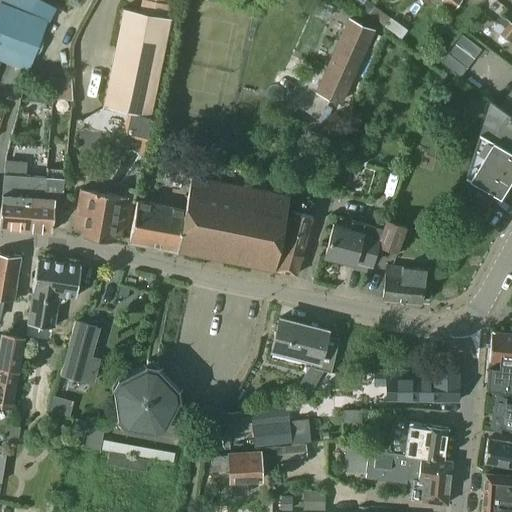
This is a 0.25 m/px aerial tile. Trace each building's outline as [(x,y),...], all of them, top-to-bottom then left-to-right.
[(0,0),(0,60),(27,71),(27,70),(43,31),(47,21),(55,7),(40,0),(0,0)] [(363,0),(358,8),(368,15),(374,5),(375,5),(368,0),(363,0)] [(391,17),(374,5),(368,15),(384,27),(391,17)] [(102,106),(102,107),(127,112),(138,114),(150,117),(151,115),(170,17),(139,11),(122,7),(102,106)] [(501,16),(496,22),(497,23),(504,29),(509,22),(501,16)] [(391,17),(384,27),(401,38),(407,29),(395,20),(391,17)] [(350,20),(319,94),(340,103),(371,29),(350,20)] [(497,23),(492,29),(499,35),(504,29),(497,23)] [(511,34),(504,29),(499,35),(508,42),(511,36),(511,34)] [(462,34),(454,44),(473,58),(481,48),(462,34)] [(454,44),(447,53),(466,67),(473,58),(454,44)] [(447,53),(441,62),(459,76),(466,67),(447,53)] [(59,77),(57,98),(72,99),(70,78),(59,77)] [(43,87),(41,101),(52,102),(52,98),(53,88),(43,87)] [(511,101),(505,96),(498,106),(511,116),(511,101)] [(511,116),(497,106),(488,99),(459,194),(487,206),(495,193),(499,196),(511,174),(511,116)] [(3,173),(0,210),(0,226),(51,231),(53,204),(60,205),(62,178),(45,177),(25,175),(3,173)] [(138,201),(130,241),(275,270),(290,197),(191,177),(184,210),(138,201)] [(128,196),(80,189),(73,228),(83,230),(82,236),(112,241),(113,235),(121,236),(128,196)] [(276,269),(296,275),(314,217),(294,210),(276,269)] [(333,222),(325,256),(353,262),(353,261),(369,265),(376,245),(396,252),(405,226),(386,219),(385,218),(382,227),(352,219),(352,220),(335,215),(333,222)] [(0,253),(0,296),(4,297),(14,298),(20,257),(20,256),(0,253)] [(33,290),(28,323),(53,328),(58,301),(62,301),(66,299),(69,294),(75,295),(80,265),(64,262),(65,261),(55,260),(55,261),(38,258),(37,260),(33,287),(32,290),(33,290)] [(430,299),(434,270),(386,265),(382,300),(421,304),(422,298),(430,299)] [(279,317),(271,348),(272,349),(272,347),(274,347),(302,355),(302,356),(315,360),(313,367),(309,366),(296,388),(308,395),(323,370),(324,370),(325,370),(330,371),(331,368),(339,337),(326,334),(327,330),(279,317)] [(74,320),(60,373),(61,369),(91,377),(90,381),(91,382),(98,357),(89,354),(98,327),(88,324),(74,320)] [(491,331),(489,361),(511,363),(511,333),(505,333),(491,331)] [(0,403),(11,405),(23,339),(3,335),(0,352),(0,403)] [(117,375),(111,387),(113,387),(116,416),(115,417),(124,426),(125,425),(153,430),(154,431),(165,426),(165,424),(178,399),(180,399),(178,386),(176,386),(157,366),(157,364),(156,364),(156,360),(158,352),(148,350),(146,358),(146,362),(144,362),(144,364),(118,376),(117,375)] [(486,387),(486,388),(494,389),(511,390),(511,363),(489,361),(488,365),(486,387)] [(458,365),(433,365),(433,376),(416,376),(416,370),(374,371),(374,384),(386,384),(386,398),(458,400),(458,365)] [(318,379),(314,388),(322,393),(327,385),(318,379)] [(511,396),(495,393),(490,426),(506,429),(511,430),(511,396)] [(287,406),(249,410),(253,446),(291,442),(291,443),(310,442),(308,418),(289,420),(287,406)] [(361,409),(342,409),(342,421),(361,421),(361,409)] [(447,427),(410,422),(400,417),(397,420),(394,425),(392,429),(390,436),(390,439),(390,443),(392,449),(406,451),(406,454),(406,455),(420,457),(443,459),(447,427)] [(75,418),(70,441),(81,444),(87,421),(75,418)] [(88,428),(84,446),(100,449),(102,439),(103,431),(88,428)] [(483,461),(511,465),(511,441),(487,437),(483,461)] [(418,479),(420,457),(406,455),(406,454),(406,451),(392,449),(392,452),(369,449),(370,445),(346,442),(342,468),(365,471),(364,476),(405,482),(406,477),(415,479),(418,479)] [(305,444),(275,446),(276,460),(306,457),(305,444)] [(259,452),(211,455),(212,470),(229,469),(230,479),(231,494),(247,494),(246,480),(261,479),(259,452)] [(446,503),(451,460),(443,459),(420,457),(418,479),(415,479),(412,498),(446,503)] [(511,511),(511,474),(484,473),(481,511),(511,511)] [(281,495),(281,509),(291,510),(292,495),(281,495)]
